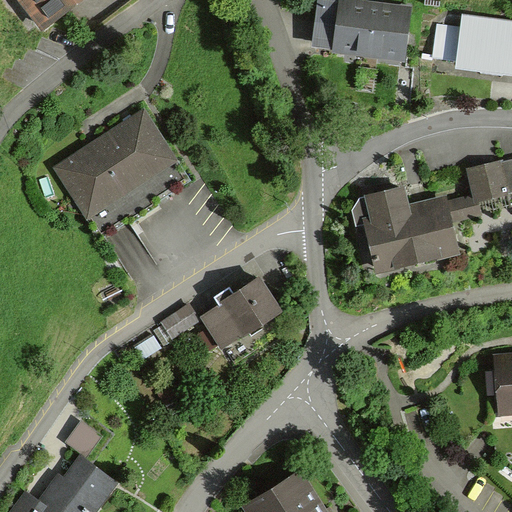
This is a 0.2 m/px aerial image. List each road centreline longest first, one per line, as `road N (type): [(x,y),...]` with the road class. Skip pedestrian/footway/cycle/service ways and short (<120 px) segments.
road 1 (residential): [(0,476),(109,340),(272,236),(312,228)]
road 2 (residential): [(313,177),(444,121),(511,118)]
road 3 (residential): [(154,0),(0,128)]
road 4 (residential): [(511,293),(416,314),(334,350)]
road 5 (residential): [(313,177),(258,0)]
road 6 (residential): [(193,511),(298,386)]
road 7 (residential): [(386,511),(298,386)]
road 8 (residential): [(334,350),(318,300),(312,228)]
